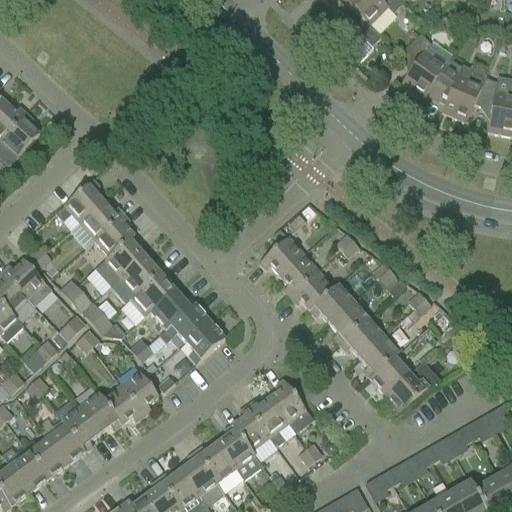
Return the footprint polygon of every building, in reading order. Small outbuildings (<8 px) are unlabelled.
[(341,0),(339,2),(359,22),(368,31),(369,30),(386,12),(392,18),(402,8),(397,3),(396,4),(391,0),(341,0)] [(336,17),(318,35),(347,64),(353,71),(354,71),(372,53),(370,52),(380,42),(378,39),(369,30),(368,31),(359,22),(357,25),(351,31),(336,17)] [(422,104),(427,97),(433,87),(445,71),(444,70),(424,56),(429,49),(419,39),(399,60),(412,72),(400,89),(422,104)] [(459,72),(449,65),(448,64),(444,70),(445,71),(433,87),(427,97),(444,110),(440,118),(465,128),(473,110),(481,91),(480,90),(483,83),(484,79),(461,69),(459,72)] [(481,91),(473,110),(489,117),(486,137),(511,141),(511,87),(496,84),(496,88),(484,83),(483,83),(480,90),(481,91)] [(14,117),(4,108),(0,112),(0,146),(25,119),(18,113),(14,117)] [(0,146),(0,165),(8,172),(16,163),(38,140),(28,130),(32,126),(25,119),(0,146)] [(78,229),(102,207),(94,197),(98,193),(91,186),(63,211),(54,219),(61,227),(70,219),(78,229)] [(111,217),(102,207),(78,229),(93,246),(122,220),(116,213),(111,217)] [(108,262),(132,241),(124,232),(128,228),(122,220),(93,246),(108,262)] [(293,237),(304,228),(298,221),(287,231),(293,237)] [(340,256),(351,246),(346,240),(335,250),(340,256)] [(109,293),(143,262),(134,253),(139,249),(132,241),(108,262),(93,275),(109,293)] [(278,282),(302,260),(287,243),(258,268),(264,276),(269,272),(278,282)] [(346,263),(358,253),(351,246),(340,256),(346,263)] [(33,268),(44,259),(38,252),(27,262),(33,268)] [(39,275),(50,265),(44,259),(33,268),(39,275)] [(288,303),(317,277),(302,260),(278,282),(286,291),(282,295),(288,303)] [(152,272),(143,262),(109,293),(124,310),(128,306),(163,276),(156,268),(152,272)] [(50,295),(22,266),(12,275),(8,271),(1,277),(27,306),(32,312),(50,295)] [(376,286),(388,276),(382,269),(371,279),(376,286)] [(143,323),(149,318),(173,297),(165,287),(169,283),(163,276),(128,306),(143,323)] [(397,286),(388,276),(376,286),(386,296),(392,302),(406,290),(398,285),(397,286)] [(0,309),(11,321),(27,306),(1,277),(0,278),(0,309)] [(332,294),(317,277),(288,303),(295,310),(299,306),(308,316),(332,294)] [(64,302),(75,292),(70,285),(59,295),(64,302)] [(327,329),(352,308),(336,290),(332,294),(308,316),(314,323),(319,319),(327,329)] [(80,318),(91,308),(81,298),(75,292),(64,302),(70,308),(80,318)] [(182,306),(173,297),(149,318),(164,335),(193,310),(187,303),(182,306)] [(413,315),(424,305),(418,298),(407,308),(413,315)] [(418,321),(430,311),(424,305),(413,315),(418,321)] [(95,335),(107,325),(101,319),(91,308),(80,318),(90,328),(95,335)] [(338,350),(367,325),(352,308),(327,329),(336,339),(332,343),(338,350)] [(0,343),(4,348),(22,332),(11,321),(0,309),(0,343)] [(184,348),(208,327),(204,322),(195,312),(193,310),(164,335),(157,342),(164,349),(171,343),(176,339),(184,348)] [(442,319),(434,327),(440,334),(448,326),(442,319)] [(65,346),(72,340),(84,331),(75,321),(62,330),(56,336),(65,346)] [(107,325),(95,335),(101,341),(102,341),(112,332),(107,325)] [(358,363),(382,342),(367,325),(338,350),(344,357),(349,353),(358,363)] [(195,370),(224,344),(210,329),(208,327),(184,348),(192,357),(187,361),(195,370)] [(449,343),(460,334),(454,327),(443,337),(449,343)] [(460,334),(449,343),(455,350),(466,341),(460,334)] [(91,353),(97,347),(87,336),(81,342),(91,353)] [(85,359),(91,353),(81,342),(75,348),(85,359)] [(368,384),(397,359),(382,342),(358,363),(366,373),(362,377),(368,384)] [(135,361),(146,351),(140,345),(129,355),(135,361)] [(49,362),(55,356),(46,346),(39,352),(49,362)] [(140,368),(152,358),(146,351),(135,361),(140,368)] [(42,368),(49,362),(39,352),(33,358),(42,368)] [(68,374),(74,368),(64,358),(58,364),(68,374)] [(383,401),(407,380),(399,371),(404,367),(397,359),(368,384),(383,401)] [(422,367),(407,380),(383,401),(399,419),(427,394),(439,387),(439,386),(436,388),(430,377),(422,367)] [(151,368),(145,374),(148,379),(155,373),(151,368)] [(15,393),(22,387),(12,377),(6,383),(15,393)] [(142,422),(150,416),(146,411),(157,403),(145,387),(138,377),(119,391),(142,422)] [(162,399),(173,389),(168,382),(156,392),(162,399)] [(0,390),(9,399),(15,393),(6,383),(0,388),(0,390)] [(41,400),(47,394),(37,383),(30,389),(41,400)] [(293,440),(312,426),(282,385),(274,391),(277,396),(267,404),(286,430),(293,440)] [(34,406),(41,400),(30,389),(24,395),(34,406)] [(134,427),(142,422),(119,391),(102,403),(121,429),(130,423),(134,427)] [(101,404),(98,399),(79,413),(98,439),(109,431),(112,436),(121,429),(102,403),(101,404)] [(253,407),(245,413),(275,453),(284,446),(293,440),(286,430),(267,404),(256,412),(253,407)] [(0,422),(4,427),(10,421),(0,410),(0,422)] [(503,428),(510,424),(502,410),(495,414),(503,428)] [(83,457),(91,452),(87,447),(98,439),(79,413),(61,427),(83,457)] [(232,430),(230,431),(249,457),(250,457),(258,468),(276,455),(275,453),(245,413),(237,418),(241,423),(232,430)] [(65,471),(83,457),(61,427),(52,433),(55,438),(46,445),(65,471)] [(471,447),(478,442),(470,428),(463,433),(471,447)] [(249,457),(230,431),(222,437),(226,441),(215,449),(235,475),(242,487),(262,473),(258,468),(250,457),(249,457)] [(463,433),(455,437),(463,451),(471,447),(463,433)] [(65,471),(46,445),(36,452),(33,447),(24,454),(47,485),(65,471)] [(324,451),(323,456),(326,460),(331,460),(335,457),(335,452),(332,449),(327,448),(324,451)] [(201,452),(193,458),(216,489),(223,499),(241,485),(235,475),(215,449),(205,457),(201,452)] [(313,467),(320,462),(311,450),(304,455),(313,467)] [(431,469),(439,465),(431,451),(423,455),(431,469)] [(28,498),(47,485),(24,454),(15,460),(19,465),(9,472),(28,498)] [(306,472),(313,467),(304,455),(298,460),(306,472)] [(424,473),(431,469),(423,455),(416,460),(424,473)] [(204,511),(206,511),(224,499),(216,489),(193,458),(186,464),(189,469),(179,476),(204,511)] [(316,482),(332,471),(327,464),(311,475),(316,482)] [(28,498),(9,472),(0,479),(0,498),(10,511),(28,498)] [(511,472),(492,484),(508,511),(510,511),(511,511),(511,472)] [(391,474),(384,478),(392,492),(399,488),(391,474)] [(204,511),(179,476),(168,484),(164,479),(156,485),(176,511),(204,511)] [(384,496),(392,492),(384,478),(376,482),(384,496)] [(280,499),(287,494),(278,482),(271,487),(280,499)] [(481,511),(508,511),(492,484),(473,495),(472,495),(481,511)] [(148,511),(176,511),(156,485),(149,491),(153,496),(142,504),(148,511)] [(273,504),(280,499),(271,487),(264,492),(273,504)] [(481,511),(472,495),(473,495),(468,487),(448,499),(455,511),(481,511)] [(339,511),(356,511),(359,510),(351,496),(336,505),(339,511)] [(0,511),(9,511),(10,511),(0,498),(0,511)] [(429,511),(455,511),(448,499),(428,510),(429,511)]
